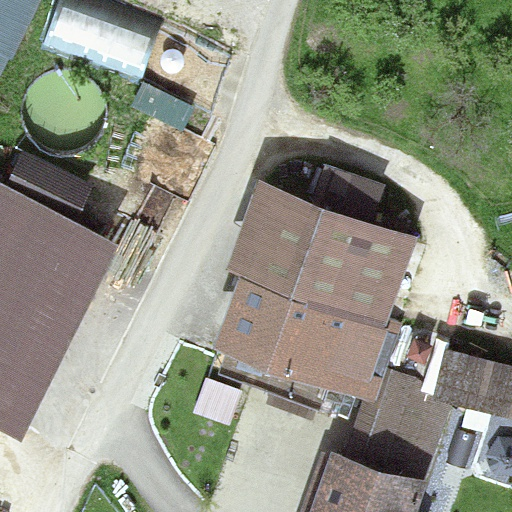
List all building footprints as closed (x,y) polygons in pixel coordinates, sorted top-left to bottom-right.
[(0,0),(0,83),(41,0),(0,0)] [(154,23),(87,0),(56,0),(45,33),(139,65),(154,23)] [(193,102),(142,80),(131,105),(182,127),(193,102)] [(91,188),(17,152),(2,183),(75,221),(91,188)] [(420,229),(257,172),(225,261),(240,266),(215,338),(363,389),(375,360),(420,229)] [(0,428),(21,440),(122,246),(75,221),(2,183),(0,182),(0,428)] [(511,357),(444,342),(433,387),(450,403),(511,416),(511,357)] [(344,444),(425,474),(450,403),(433,387),(421,377),(375,360),(344,444)] [(241,388),(203,375),(189,412),(227,426),(241,388)] [(344,444),(328,439),(304,508),(292,504),(289,511),(410,511),(425,474),(344,444)]
